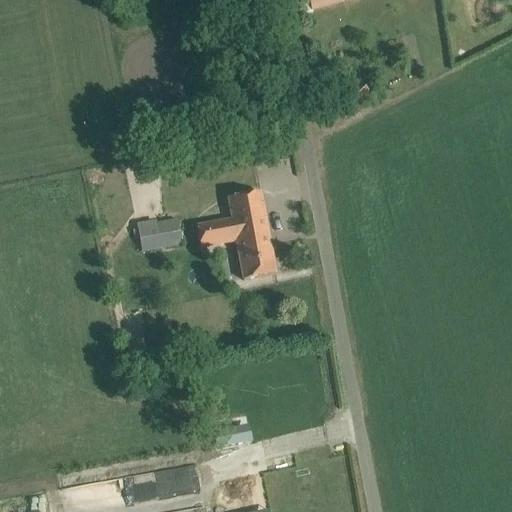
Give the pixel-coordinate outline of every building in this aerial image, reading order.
[(340,3),(339,0),(310,0),(312,9),(340,3)] [(369,98),(363,91),(356,97),(362,104),(369,98)] [(260,193),(240,197),(228,199),(233,225),(203,230),(206,248),(236,242),(243,281),(275,275),(260,193)] [(177,221),(166,223),(155,225),(158,237),(139,241),(141,252),(182,245),(177,221)] [(143,342),(126,345),(130,369),(146,367),(145,360),(146,360),(143,342)] [(217,448),(243,443),(240,429),(214,434),(217,448)]
